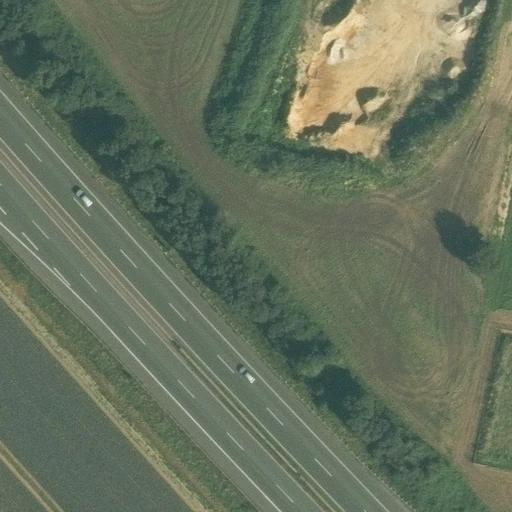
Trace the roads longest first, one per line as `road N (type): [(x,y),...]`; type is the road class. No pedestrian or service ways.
road 1 (motorway): [(372,511),(0,109)]
road 2 (motorway): [(0,183),(305,511)]
road 3 (track): [(511,158),(487,280)]
